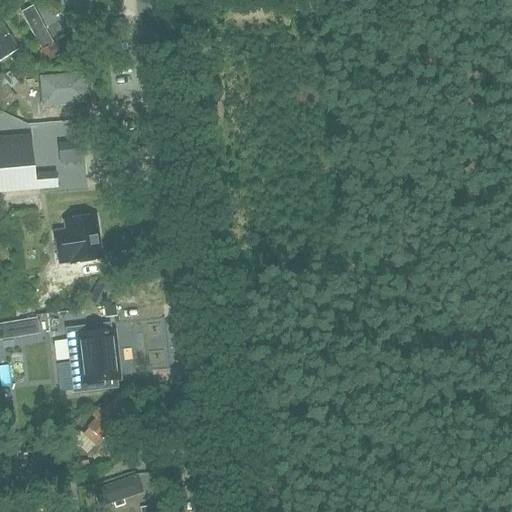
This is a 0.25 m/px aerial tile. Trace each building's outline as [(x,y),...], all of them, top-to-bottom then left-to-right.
[(53,37),(37,16),(24,26),(51,61),(74,42),(63,29),(53,37)] [(0,19),(0,60),(19,48),(0,19)] [(85,72),(39,77),(42,108),(88,103),(85,72)] [(0,103),(3,107),(14,99),(6,88),(0,92),(0,103)] [(80,163),(78,143),(75,144),(73,119),(52,121),(55,146),(41,147),(43,165),(80,163)] [(0,191),(36,189),(44,188),(43,174),(35,174),(31,134),(0,136),(0,191)] [(71,264),(100,259),(96,234),(91,234),(89,218),(65,221),(67,232),(54,234),(57,262),(71,260),(71,264)] [(98,281),(88,299),(102,306),(111,288),(98,281)] [(102,307),(103,317),(115,316),(114,306),(102,307)] [(14,321),(0,323),(0,339),(16,336),(14,321)] [(109,324),(65,329),(73,393),(117,388),(116,380),(120,379),(114,331),(110,332),(109,324)] [(122,415),(128,408),(116,398),(110,404),(109,403),(81,434),(95,446),(123,415),(122,415)]
